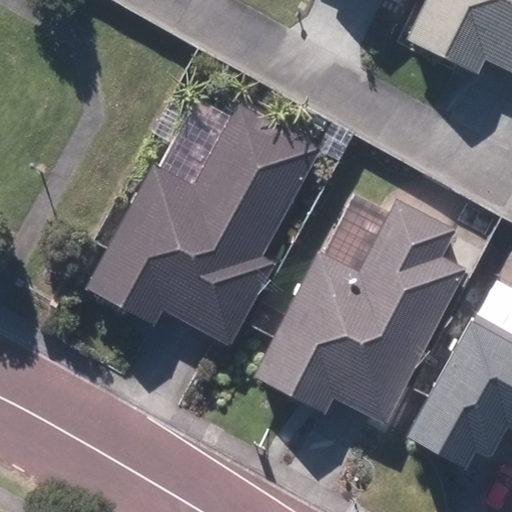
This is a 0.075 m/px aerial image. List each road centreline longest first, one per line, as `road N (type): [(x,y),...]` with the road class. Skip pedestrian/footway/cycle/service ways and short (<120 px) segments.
road 1 (residential): [(511,172),(176,0)]
road 2 (residential): [(196,511),(0,400)]
